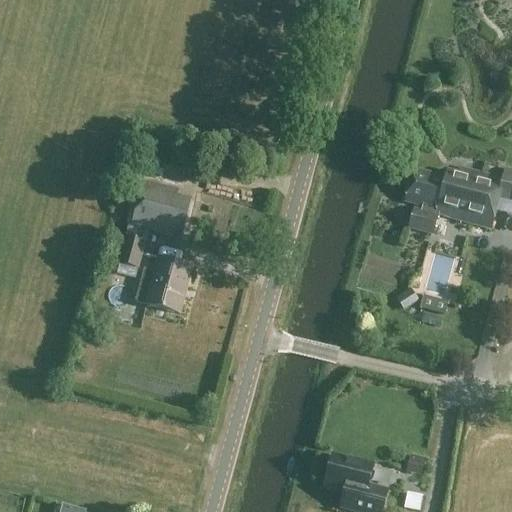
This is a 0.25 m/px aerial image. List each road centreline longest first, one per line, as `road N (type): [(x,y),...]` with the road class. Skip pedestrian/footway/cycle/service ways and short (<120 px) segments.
road 1 (tertiary): [(256,337),(349,0)]
road 2 (tertiary): [(209,511),(256,337)]
